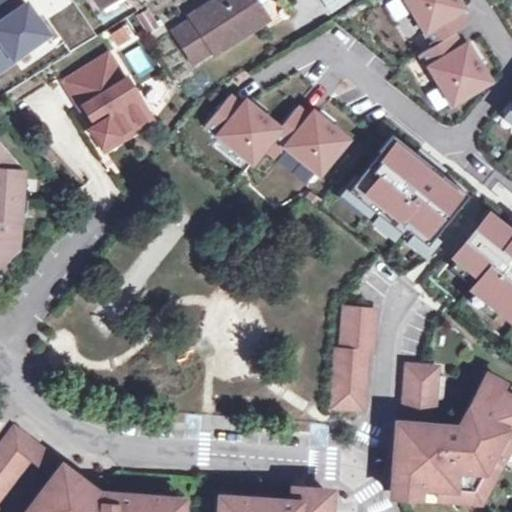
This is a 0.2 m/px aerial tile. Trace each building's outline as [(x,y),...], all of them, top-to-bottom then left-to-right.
[(207,0),(189,13),(191,16),(171,28),(185,49),(191,45),(199,57),(210,49),(213,53),(264,19),(254,4),(260,0),(207,0)] [(346,0),(322,0),(330,11),(346,0)] [(421,31),(430,45),(449,34),(462,26),(454,12),(460,9),(454,0),(403,0),(422,30),(421,31)] [(117,50),(138,41),(131,23),(109,32),(117,50)] [(449,103),(486,81),(463,44),(458,47),(449,34),(430,45),(417,54),(449,103)] [(138,79),(154,71),(140,44),(124,52),(138,79)] [(109,51),(62,80),(80,108),(85,105),(96,123),(92,125),(91,127),(102,144),(151,113),(128,76),(125,78),(109,51)] [(221,128),(242,102),(235,96),(213,122),(221,128)] [(278,124),(246,97),(242,102),(221,128),(218,133),(250,159),(278,124)] [(80,108),(92,125),(96,123),(85,105),(80,108)] [(286,145),(310,114),(298,105),(274,136),(286,145)] [(356,139),(315,108),(310,114),(286,145),(283,150),(323,181),(356,139)] [(154,118),(151,113),(102,144),(105,149),(154,118)] [(207,137),(200,128),(191,135),(199,144),(207,137)] [(413,154),(389,135),(375,152),(378,154),(348,191),(369,207),(367,210),(400,236),(404,231),(423,246),(465,196),(439,175),(429,187),(418,178),(426,168),(412,156),(413,154)] [(0,259),(16,245),(19,196),(18,197),(20,167),(0,144),(0,259)] [(429,187),(439,175),(413,154),(412,156),(426,168),(418,178),(429,187)] [(502,225),(487,213),(452,257),(479,279),(470,289),(511,322),(511,236),(511,237),(500,228),(502,225)] [(330,405),(353,407),(354,393),(362,394),(365,352),(370,352),(373,309),(343,306),(340,349),(335,348),(330,405)] [(392,450),(389,484),(417,486),(437,487),(481,490),(511,438),(511,434),(503,429),(510,419),(511,418),(511,399),(497,391),(500,384),(483,375),(454,426),(428,424),(433,366),(403,364),(398,422),(394,421),(392,450)] [(353,407),(361,407),(362,394),(354,393),(353,407)] [(511,419),(510,420),(503,429),(511,434),(511,419)] [(35,444),(12,427),(2,439),(0,442),(0,490),(25,457),(35,444)] [(59,463),(35,444),(25,457),(50,475),(59,463)] [(85,482),(59,463),(50,475),(21,511),(175,511),(171,511),(171,496),(129,493),(129,502),(109,500),(109,502),(91,500),(98,491),(85,482)] [(417,486),(389,484),(388,496),(416,498),(417,486)] [(216,507),(215,511),(327,511),(328,495),(322,489),(315,489),(289,487),(288,499),(222,495),(221,507),(216,507)] [(481,490),(437,487),(436,499),(473,501),(481,490)] [(175,511),(180,511),(181,497),(171,496),(171,511),(175,511)]
